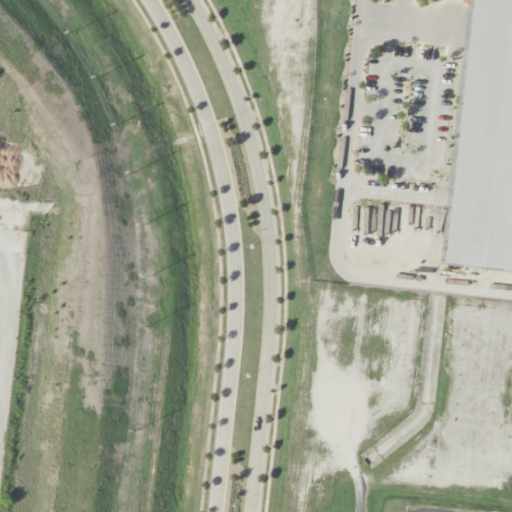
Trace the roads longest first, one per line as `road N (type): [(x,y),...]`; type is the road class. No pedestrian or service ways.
road 1 (secondary): [(149,0),(205,111),(230,206),(237,292),(216,511)]
road 2 (secondary): [(254,511),(271,360),(272,227),(241,105),(192,0)]
road 3 (residential): [(0,414),(19,227)]
